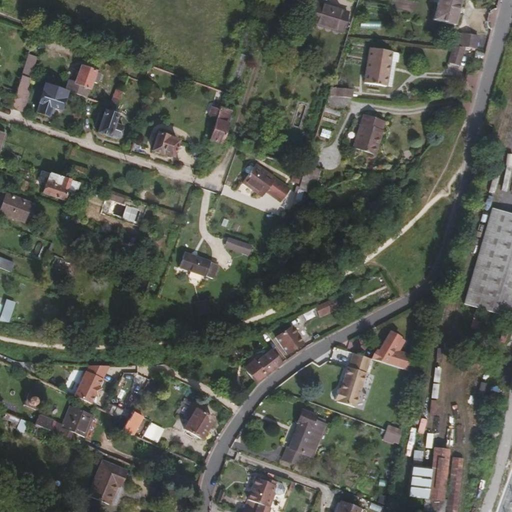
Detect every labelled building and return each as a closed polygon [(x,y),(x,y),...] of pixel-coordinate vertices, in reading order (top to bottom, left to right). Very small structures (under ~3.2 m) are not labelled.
[(451,26),(457,0),(434,0),(428,20),(451,26)] [(344,13),(311,2),(304,22),(338,32),(344,13)] [(287,55),(295,30),(285,27),(277,52),(287,55)] [(459,67),(461,48),(450,47),(448,67),(459,67)] [(236,82),(246,53),(237,49),(227,79),(236,82)] [(376,88),(386,53),(367,51),(362,86),(376,88)] [(383,88),(388,54),(386,53),(376,88),(383,88)] [(83,98),(89,82),(94,84),(97,74),(79,67),(72,85),(66,83),(63,91),(64,92),(83,98)] [(24,91),(28,79),(19,76),(15,87),(15,88),(24,91)] [(15,88),(15,87),(4,83),(2,90),(13,94),(15,88)] [(58,111),(64,92),(63,91),(42,84),(36,103),(38,103),(35,113),(45,117),(49,108),(58,111)] [(114,109),(120,92),(114,90),(108,107),(114,109)] [(348,100),(349,92),(334,90),(333,98),(348,100)] [(0,107),(7,110),(11,99),(3,96),(0,106),(0,107)] [(213,122),(217,111),(210,108),(206,119),(213,122)] [(219,144),(230,113),(218,108),(217,111),(213,122),(207,140),(219,144)] [(121,126),(112,123),(114,115),(103,111),(95,133),(107,136),(108,135),(117,138),(121,126)] [(358,152),(368,119),(361,117),(352,150),(358,152)] [(374,156),(381,132),(377,131),(379,122),(368,119),(358,152),(374,156)] [(170,156),(175,142),(166,139),(166,138),(155,134),(150,151),(161,154),(161,153),(170,156)] [(245,152),(248,143),(241,141),(238,150),(245,152)] [(313,152),(316,143),(311,142),(308,151),(313,152)] [(279,185),(253,166),(240,183),(260,198),(263,193),(269,198),(279,185)] [(301,191),(309,167),(304,166),(296,190),(301,191)] [(310,194),(318,170),(309,167),(301,191),(310,194)] [(60,200),(66,180),(47,174),(40,193),(60,200)] [(0,216),(18,223),(23,211),(5,204),(7,198),(1,196),(0,198),(0,216)] [(26,205),(7,198),(5,204),(23,211),(26,205)] [(511,319),(511,215),(509,215),(500,212),(492,210),(463,305),(501,316),(509,319),(511,319)] [(252,245),(229,238),(225,248),(249,256),(252,245)] [(213,264),(179,253),(174,267),(208,279),(213,264)] [(10,264),(0,259),(0,269),(7,273),(10,264)] [(430,306),(440,301),(436,294),(426,299),(430,306)] [(0,319),(5,321),(12,302),(5,299),(0,311),(0,319)] [(314,307),(319,317),(337,310),(332,299),(314,307)] [(341,316),(338,311),(331,314),(334,320),(341,316)] [(430,335),(434,313),(424,312),(421,334),(430,335)] [(334,320),(331,314),(319,320),(322,326),(335,320),(334,320)] [(293,330),(276,339),(285,355),(302,346),(293,330)] [(407,357),(394,353),(396,349),(391,347),(397,338),(387,333),(375,351),(373,350),(368,359),(403,371),(407,357)] [(264,377),(279,364),(271,352),(244,369),(255,386),(264,377)] [(351,409),(368,359),(351,354),(346,368),(344,368),(337,391),(335,390),(331,401),(334,401),(333,403),(351,409)] [(86,370),(104,378),(110,366),(88,365),(86,370)] [(104,378),(86,370),(75,395),(93,404),(97,396),(99,397),(103,388),(100,387),(104,378)] [(31,409),(37,397),(24,391),(18,403),(31,409)] [(199,440),(210,420),(199,413),(202,408),(192,402),(182,418),(184,418),(182,421),(185,423),(182,430),(199,440)] [(139,417),(143,410),(133,405),(129,413),(139,417)] [(135,427),(139,417),(129,413),(128,415),(110,406),(106,413),(123,421),(118,430),(140,440),(144,431),(135,427)] [(77,438),(87,417),(63,407),(54,428),(48,426),(46,432),(59,437),(61,432),(77,438)] [(314,415),(301,410),(296,424),(287,447),(286,446),(281,460),(295,465),(299,453),(302,447),(312,451),(323,423),(313,419),(314,415)] [(35,438),(39,429),(13,418),(10,427),(35,438)] [(150,422),(144,435),(158,442),(164,429),(150,422)] [(395,436),(397,429),(386,425),(384,431),(395,436)] [(398,443),(399,437),(395,436),(384,431),(381,437),(398,443)] [(310,457),(312,451),(302,447),(299,453),(310,457)] [(443,503),(449,451),(443,451),(433,449),(431,459),(436,459),(435,470),(425,468),(412,467),(408,498),(424,500),(422,511),(426,511),(444,511),(446,503),(443,503)] [(456,511),(462,458),(455,458),(450,503),(448,503),(447,511),(456,511)] [(121,483),(126,472),(102,462),(87,496),(108,505),(115,487),(118,481),(121,483)] [(267,508),(272,493),(271,492),(274,482),(266,479),(265,482),(254,478),(245,500),(267,508)] [(354,511),(357,506),(337,499),(332,511),(354,511)] [(240,511),(265,511),(267,508),(245,500),(240,511)]
